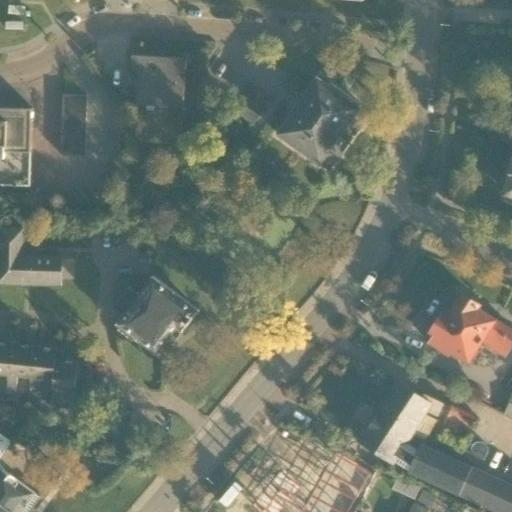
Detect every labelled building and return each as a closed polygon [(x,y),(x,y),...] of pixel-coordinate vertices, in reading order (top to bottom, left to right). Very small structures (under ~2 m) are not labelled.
[(135,69),(139,75),(137,105),(140,105),(139,124),(158,125),(159,129),(161,132),(165,135),(169,135),(173,133),(176,130),(177,126),(178,107),(183,107),(187,58),(133,55),(133,62),(135,69)] [(318,78),(304,97),(297,92),(288,104),(296,109),(278,134),(289,141),(287,144),(318,166),(362,105),(331,83),(329,85),(318,78)] [(211,89),(199,88),(197,109),(210,109),(211,89)] [(63,107),(87,108),(87,96),(63,95),(63,107)] [(236,113),(254,125),(260,116),(243,104),(236,113)] [(0,185),(30,186),(33,108),(0,106),(0,185)] [(87,120),(87,108),(63,107),(63,119),(87,120)] [(203,111),(194,111),(193,124),(202,124),(203,111)] [(86,132),(87,120),(63,119),(62,131),(86,132)] [(86,144),(86,132),(62,131),(62,143),(86,144)] [(86,156),(86,144),(62,143),(62,155),(86,156)] [(511,154),(511,155),(502,194),(511,196),(511,154)] [(0,229),(0,254),(23,256),(24,228),(0,227),(0,229)] [(60,257),(23,256),(0,254),(0,282),(59,285),(60,285),(61,256),(60,256),(60,257)] [(171,334),(178,339),(199,310),(154,277),(141,294),(130,285),(113,307),(125,316),(119,323),(157,352),(171,334)] [(481,340),(505,355),(511,343),(511,329),(477,307),(479,305),(461,293),(448,313),(443,311),(431,331),(435,333),(430,342),(447,353),(449,350),(468,361),(481,340)] [(0,373),(9,375),(12,344),(0,343),(0,373)] [(9,375),(7,385),(7,393),(16,394),(18,376),(31,377),(34,347),(12,344),(9,375)] [(54,379),(56,360),(57,349),(34,347),(31,377),(30,388),(40,389),(41,378),(54,379)] [(54,379),(52,401),(51,408),(60,409),(62,391),(75,393),(79,362),(56,360),(54,379)] [(405,442),(408,437),(423,413),(444,423),(451,405),(425,393),(423,396),(398,381),(371,423),(370,422),(365,430),(366,430),(359,442),(362,444),(361,446),(368,451),(370,449),(391,463),(498,511),(511,511),(511,485),(472,468),(421,444),(418,450),(405,442)] [(511,394),(503,413),(511,417),(511,394)] [(0,511),(19,511),(35,491),(3,468),(0,463),(0,455),(10,440),(0,433),(0,511)] [(71,453),(58,447),(50,463),(63,469),(71,453)] [(283,469),(251,505),(258,511),(278,511),(284,506),(290,511),(348,511),(371,472),(335,452),(306,504),(294,494),(302,485),(283,469)] [(420,487),(409,482),(404,494),(415,499),(420,487)] [(422,490),(418,502),(432,507),(437,496),(422,490)] [(409,511),(428,511),(429,509),(414,502),(409,511)]
